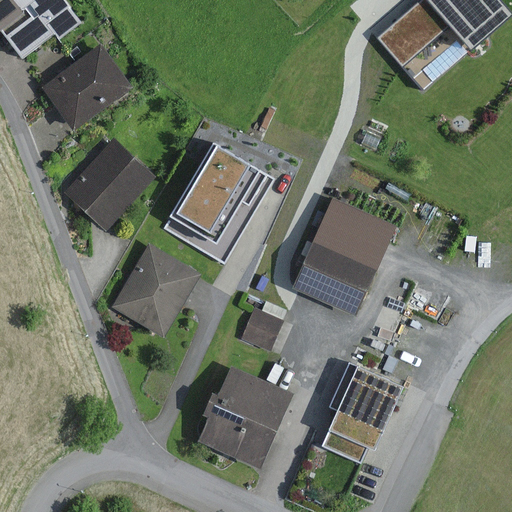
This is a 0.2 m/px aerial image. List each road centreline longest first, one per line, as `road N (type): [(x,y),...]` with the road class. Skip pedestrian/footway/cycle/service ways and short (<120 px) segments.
road 1 (residential): [(145,466),(0,79)]
road 2 (residential): [(458,370),(395,511)]
road 3 (residential): [(145,466),(125,459),(69,466),(39,511)]
